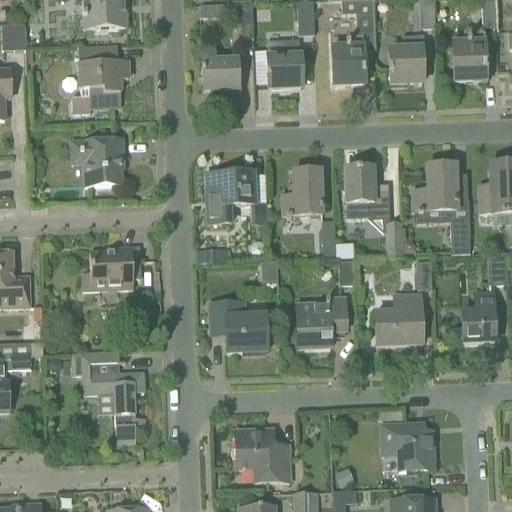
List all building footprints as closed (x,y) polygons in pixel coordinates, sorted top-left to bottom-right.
[(80,0),(82,34),(125,33),(124,15),(120,15),(120,6),(124,6),(123,0),(80,0)] [(495,31),(493,0),(481,0),(482,31),(495,31)] [(434,1),(426,2),(418,2),(420,33),(435,32),(434,1)] [(362,55),(374,55),(372,4),(341,5),(341,19),(355,18),(356,40),(345,41),(345,50),(330,51),(331,90),(363,89),(362,55)] [(312,39),(310,5),(295,6),(296,40),(312,39)] [(198,9),(199,22),(240,21),(240,43),(253,42),(252,7),(198,9)] [(25,54),(24,28),(1,29),(2,55),(25,54)] [(466,45),(451,46),(452,86),(484,85),(483,45),(481,45),(481,35),(466,35),(466,45)] [(401,54),(388,54),(389,88),(421,87),(420,59),(423,59),(422,39),(400,40),(401,54)] [(298,60),(297,44),(266,45),(267,93),(300,92),(299,60),(298,60)] [(202,95),(237,94),(236,64),(214,65),(213,50),(200,51),(202,95)] [(127,83),(126,70),(107,71),(107,66),(89,66),(89,51),(76,51),(78,93),(79,93),(80,102),(70,102),(71,118),(88,118),(88,112),(119,111),(118,83),(127,83)] [(8,103),(9,103),(8,74),(0,74),(0,124),(3,124),(2,98),(7,98),(8,103)] [(121,143),(70,145),(71,169),(83,169),(84,191),(120,189),(119,165),(122,165),(121,143)] [(490,219),(511,218),(511,167),(488,168),(489,190),(478,190),(478,218),(489,218),(490,219)] [(412,217),(455,215),(454,169),(426,170),(426,196),(411,197),(412,217)] [(371,172),(343,173),(345,224),(388,222),(387,196),(372,196),(371,172)] [(280,202),(281,222),(321,220),(319,174),(291,176),(292,201),(280,202)] [(216,189),(205,190),(206,229),(226,228),(229,228),(229,210),(253,209),(252,180),(252,177),(216,179),(216,189)] [(469,259),(468,221),(450,221),(451,260),(457,259),(469,259)] [(334,264),(332,226),(319,226),(321,264),(334,264)] [(402,261),(401,227),(383,228),(385,262),(402,261)] [(112,256),(88,257),(89,278),(81,279),(81,295),(132,294),(131,283),(138,283),(137,251),(112,252),(112,256)] [(0,312),(29,311),(28,288),(12,288),(11,257),(2,257),(2,254),(0,254),(0,312)] [(505,258),(486,258),(487,291),(506,290),(505,258)] [(337,267),(338,290),(354,290),(353,266),(337,267)] [(430,294),(430,266),(416,266),(416,294),(430,294)] [(473,317),(460,317),(461,348),(493,347),(491,297),(473,298),(473,317)] [(393,316),(374,317),(375,351),(421,349),(419,300),(393,301),(393,316)] [(297,354),(329,353),(328,332),(343,331),(342,302),(324,303),(324,308),(295,309),(297,354)] [(242,322),(241,307),(209,308),(210,333),(224,332),(225,357),(265,356),(264,321),(242,322)] [(148,334),(140,344),(146,348),(153,339),(148,334)] [(93,339),(90,342),(90,346),(93,349),(98,349),(100,346),(100,341),(97,339),(93,339)] [(3,385),(2,374),(30,373),(30,361),(43,360),(42,346),(0,347),(0,415),(8,415),(7,385),(3,385)] [(142,377),(118,378),(118,355),(93,357),(70,357),(71,379),(81,378),(81,399),(113,398),(114,448),(134,447),(134,430),(144,429),(143,422),(134,422),(133,397),(143,397),(142,377)] [(414,429),(380,430),(381,459),(397,459),(397,475),(432,474),(430,436),(414,436),(414,429)] [(253,473),(253,487),(288,486),(286,450),(266,451),(266,434),(234,436),(235,473),(253,473)] [(347,473),(334,478),(339,492),(353,487),(347,473)] [(354,495),(332,495),(333,509),(355,508),(354,495)] [(292,511),(317,511),(317,497),(292,498),(292,511)]
